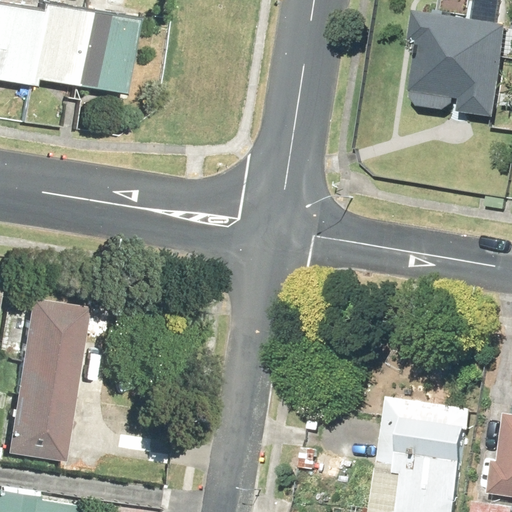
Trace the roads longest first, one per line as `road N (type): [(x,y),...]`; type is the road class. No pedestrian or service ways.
road 1 (residential): [(278,229),(228,511)]
road 2 (residential): [(0,186),(278,229)]
road 3 (residential): [(278,229),(511,267)]
road 4 (tertiary): [(314,0),(278,229)]
